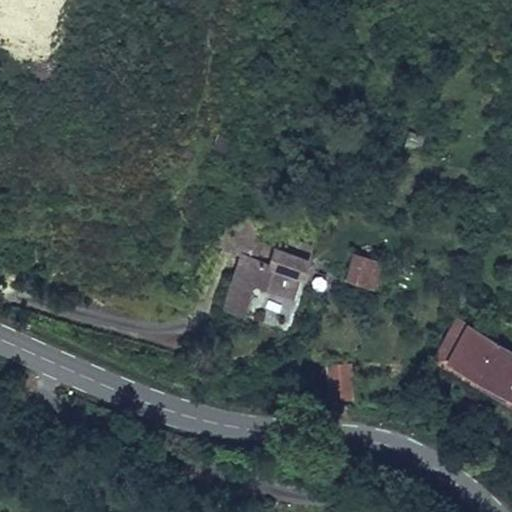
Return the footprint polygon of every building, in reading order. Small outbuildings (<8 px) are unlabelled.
[(220,234),(216,248),(240,255),(246,256),(252,240),(258,220),(244,217),(220,234)] [(286,250),(252,240),(246,256),(240,255),(223,307),(242,313),(250,286),(256,282),(270,287),(293,295),(305,256),(308,246),(290,239),(286,250)] [(380,262),(352,253),(345,276),(373,286),(380,262)] [(511,352),(457,320),(434,360),(511,407),(511,352)] [(349,398),(349,364),(329,365),(329,398),(349,398)]
